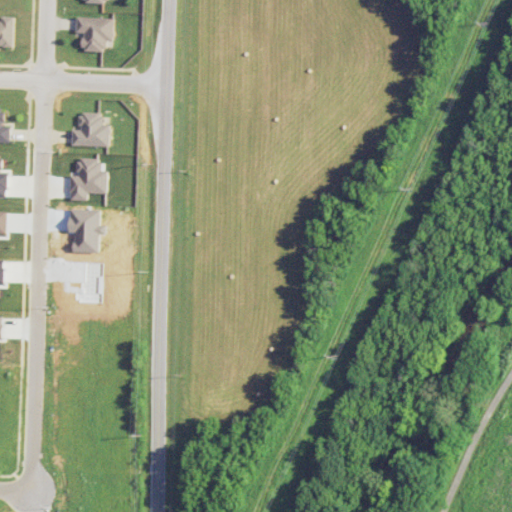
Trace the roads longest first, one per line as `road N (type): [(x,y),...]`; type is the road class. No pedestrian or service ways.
road 1 (tertiary): [(170,0),(157,511)]
road 2 (residential): [(47,0),(33,486)]
road 3 (residential): [(166,85),(0,79)]
